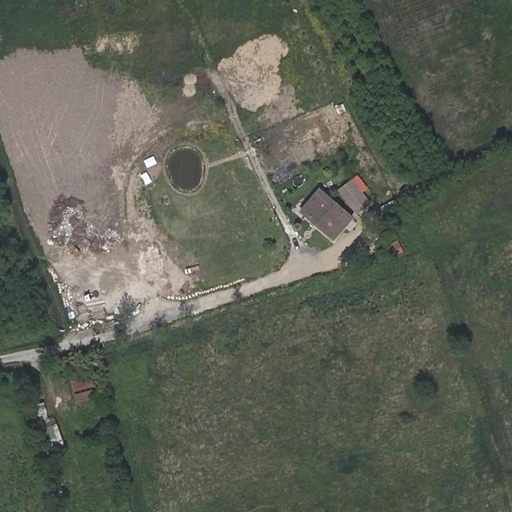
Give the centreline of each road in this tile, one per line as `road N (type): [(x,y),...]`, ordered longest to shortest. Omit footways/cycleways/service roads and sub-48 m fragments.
road 1 (unclassified): [(307,258),(98,337),(0,360)]
road 2 (track): [(307,258),(180,0)]
